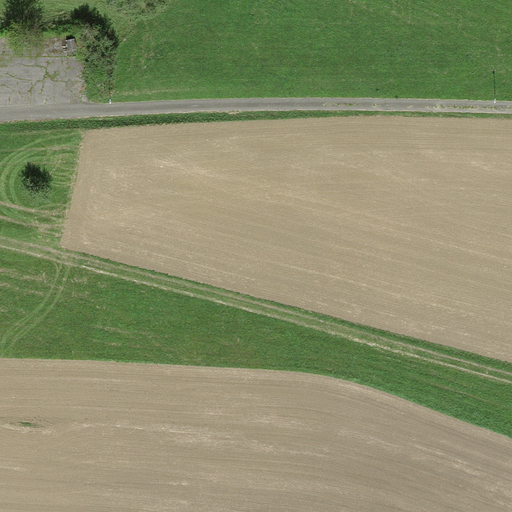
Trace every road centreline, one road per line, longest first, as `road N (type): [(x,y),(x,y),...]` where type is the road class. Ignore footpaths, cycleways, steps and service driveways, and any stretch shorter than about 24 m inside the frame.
road 1 (track): [(0,248),(511,377)]
road 2 (residential): [(511,110),(264,103),(0,122)]
